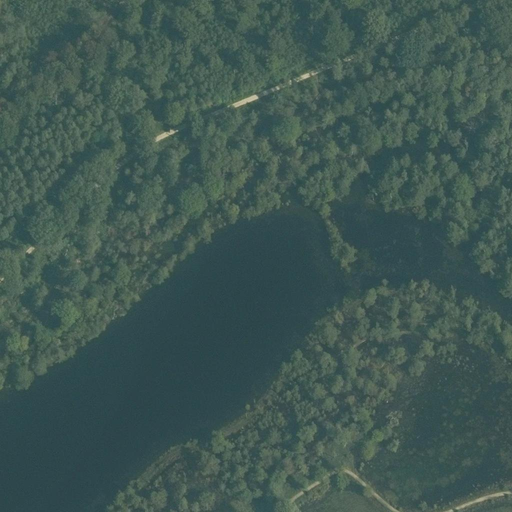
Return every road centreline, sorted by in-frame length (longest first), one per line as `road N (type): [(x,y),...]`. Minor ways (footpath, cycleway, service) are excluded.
road 1 (track): [(0,280),(150,142),(489,0)]
road 2 (unknown): [(106,9),(0,106)]
